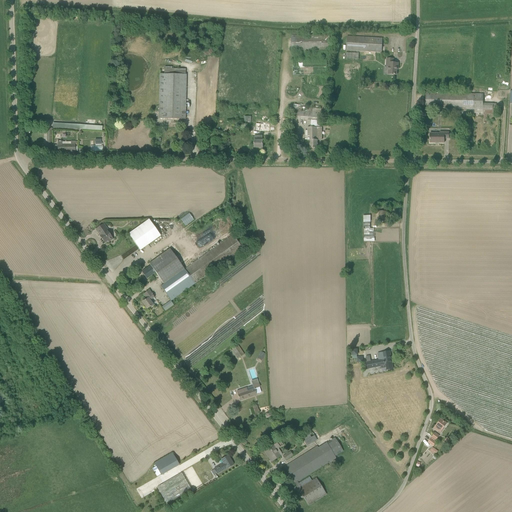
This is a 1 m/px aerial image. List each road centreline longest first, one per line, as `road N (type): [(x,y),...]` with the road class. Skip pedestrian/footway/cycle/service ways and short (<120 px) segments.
road 1 (unclassified): [(288,511),(18,158)]
road 2 (unclassified): [(409,161),(18,158)]
road 3 (unclassified): [(378,511),(403,487),(431,407),(409,322),(409,161)]
road 4 (unclassified): [(409,161),(418,0)]
road 5 (unclassified): [(18,158),(11,0)]
